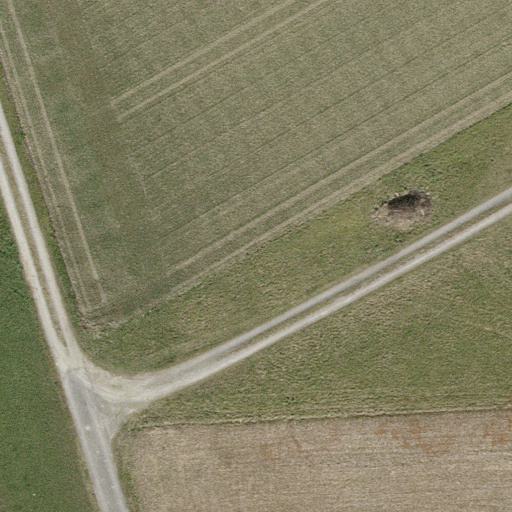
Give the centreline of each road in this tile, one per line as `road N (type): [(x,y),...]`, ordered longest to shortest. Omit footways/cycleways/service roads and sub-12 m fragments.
road 1 (track): [(511,202),(227,360),(90,422)]
road 2 (track): [(0,126),(117,511)]
